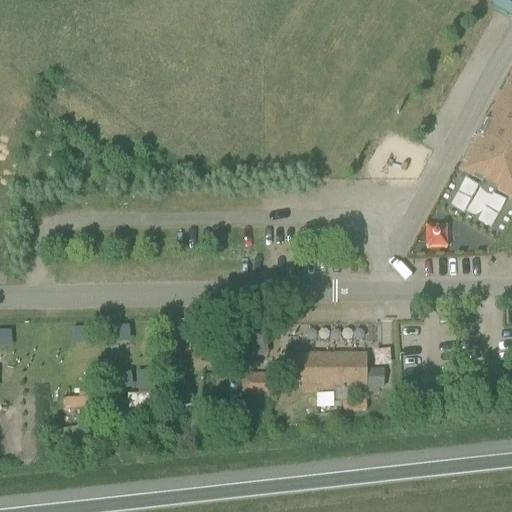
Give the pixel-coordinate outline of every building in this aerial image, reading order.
[(511,5),(501,0),(494,0),(492,6),(511,16),(511,5)] [(479,137),(460,171),(482,183),(485,179),(500,187),(498,191),(511,199),(511,77),(487,121),(491,124),(483,139),(479,137)] [(490,227),(504,202),(465,179),(450,205),(490,227)] [(447,250),(446,227),(421,229),(423,251),(447,250)] [(115,333),(117,379),(150,378),(148,332),(115,333)] [(96,339),(58,340),(59,379),(97,377),(96,339)] [(368,394),(367,357),(302,357),(303,394),(368,394)] [(383,390),(384,369),(369,369),(368,390),(383,390)] [(240,377),(240,401),(278,403),(278,378),(240,377)]
